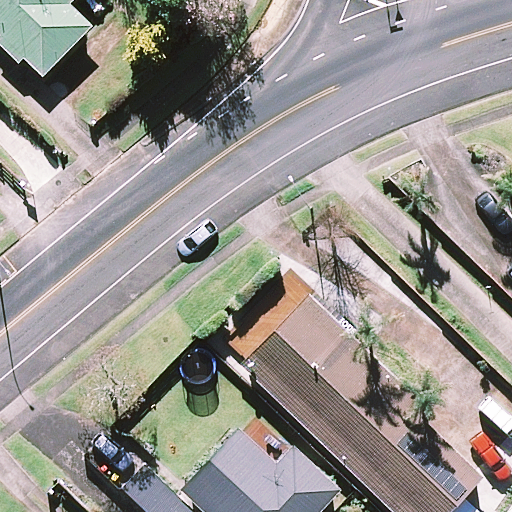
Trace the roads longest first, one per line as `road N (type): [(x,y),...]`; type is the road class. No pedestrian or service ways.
road 1 (tertiary): [(0,327),(215,156),(309,97)]
road 2 (tertiary): [(309,97),(465,36)]
